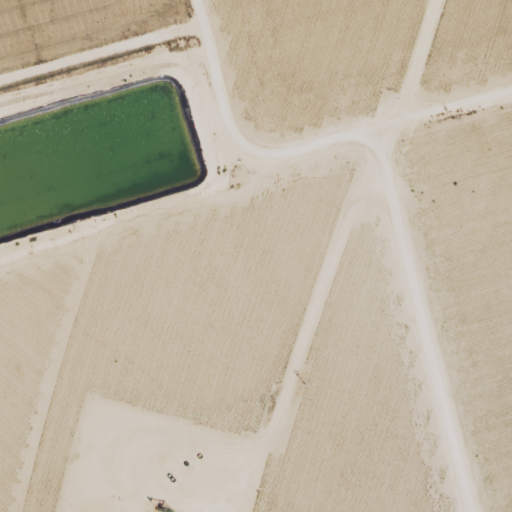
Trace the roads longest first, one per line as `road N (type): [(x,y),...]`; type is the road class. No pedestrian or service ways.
road 1 (residential): [(431,511),(390,371),(385,301),(370,291),(365,256),(350,246),(345,165)]
road 2 (residential): [(345,165),(250,170),(205,145),(195,70),(180,60),(177,0)]
